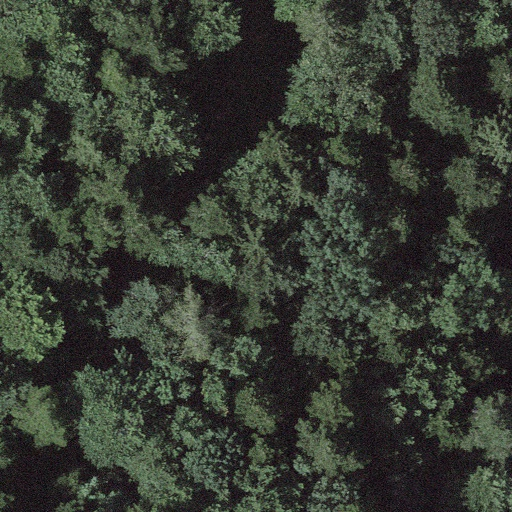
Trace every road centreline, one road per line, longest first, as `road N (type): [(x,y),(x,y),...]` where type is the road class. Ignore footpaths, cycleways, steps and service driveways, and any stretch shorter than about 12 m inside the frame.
road 1 (track): [(110,318),(247,72),(276,0)]
road 2 (track): [(110,318),(0,415)]
